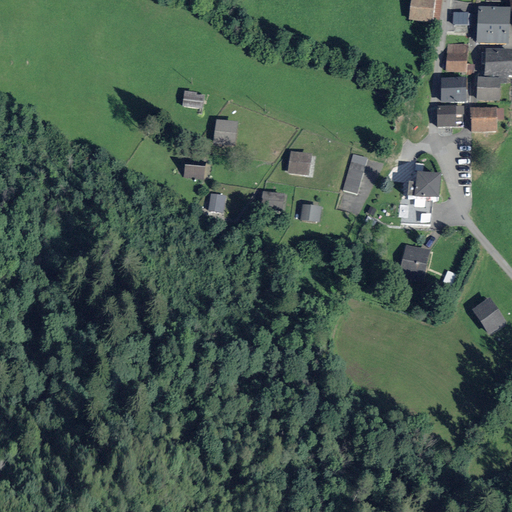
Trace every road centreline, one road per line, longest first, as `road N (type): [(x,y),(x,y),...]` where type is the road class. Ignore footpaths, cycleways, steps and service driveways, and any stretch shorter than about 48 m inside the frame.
road 1 (track): [(407,511),(382,441),(325,362),(358,220),(385,171),(406,153)]
road 2 (residential): [(431,140),(465,219),(511,272)]
road 3 (residential): [(447,0),(431,140)]
